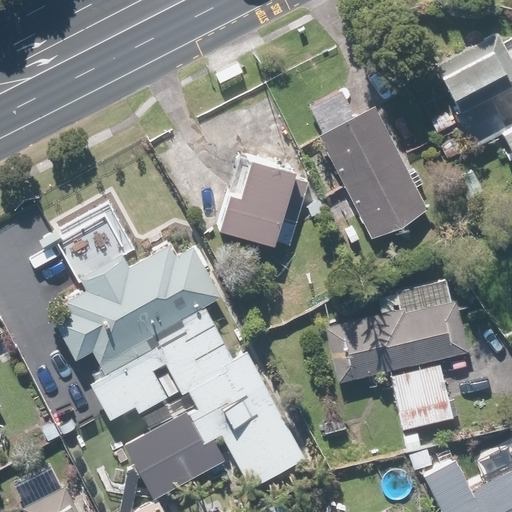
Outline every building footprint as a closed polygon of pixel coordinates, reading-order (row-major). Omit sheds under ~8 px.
[(511,73),(511,53),(499,27),(434,60),(456,102),(511,73)] [(239,63),(215,74),(220,84),(243,72),(239,63)] [(427,204),(374,101),(318,129),(370,233),(427,204)] [(511,118),(503,124),(511,141),(511,118)] [(274,234),(297,160),(244,144),(221,218),(274,234)] [(226,292),(197,236),(180,245),(172,230),(132,251),(127,240),(77,265),(86,282),(50,301),(75,350),(94,341),(108,370),(96,376),(112,407),(139,393),(142,400),(170,386),(171,388),(181,383),(182,386),(187,383),(197,402),(190,406),(188,402),(123,435),(153,493),(229,454),(217,432),(221,430),(249,484),(308,454),(249,341),(234,349),(209,300),(226,292)] [(450,297),(445,274),(395,286),(399,303),(325,320),(338,377),(470,346),(458,295),(450,297)] [(511,511),(511,463),(472,484),(455,452),(421,469),(443,511),(511,511)] [(30,501),(36,511),(81,511),(65,482),(30,501)] [(265,502),(270,511),(278,511),(288,507),(281,494),(265,502)] [(163,511),(155,495),(121,511),(163,511)]
